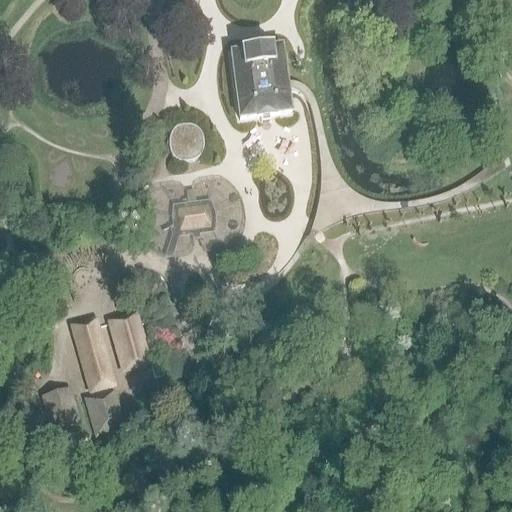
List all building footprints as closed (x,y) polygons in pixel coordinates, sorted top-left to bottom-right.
[(304,90),(295,85),(286,84),(281,49),(230,55),(239,122),(290,115),(287,92),(293,92),(300,95),(305,101),(306,102),(309,110),(314,130),(318,152),(320,174),(319,195),(315,217),(311,228),(310,231),(308,237),(306,243),(300,257),(311,243),(313,240),(319,236),(331,228),(351,219),(372,215),(394,212),(415,209),(436,205),(457,198),(476,188),(495,176),(504,170),(501,159),(481,174),(464,186),(445,196),(425,202),(393,206),(372,204),(353,195),(338,179),(329,160),(323,139),(319,118),(311,98),(304,90)] [(201,136),(199,133),(198,132),(196,130),(194,129),(192,128),(189,127),(187,127),(184,127),(182,127),(180,128),(177,128),(175,130),(174,131),(172,133),(171,135),(169,138),(169,141),(168,143),(168,146),(168,149),(168,151),(169,154),(170,157),(172,159),(174,160),(175,162),(178,163),(180,164),(182,165),(185,165),(187,165),(189,164),(192,164),(194,163),(196,162),(198,160),(199,158),(201,156),(202,154),(202,151),(203,148),(203,146),(203,143),(203,141),(202,138),(201,136)] [(210,218),(207,207),(176,211),(176,224),(179,234),(210,229),(210,218)] [(133,322),(112,328),(125,374),(146,368),(133,322)] [(94,327),(74,333),(92,395),(112,389),(94,327)] [(81,427),(70,391),(40,399),(50,436),(81,427)] [(124,427),(114,392),(82,401),(94,441),(124,427)]
